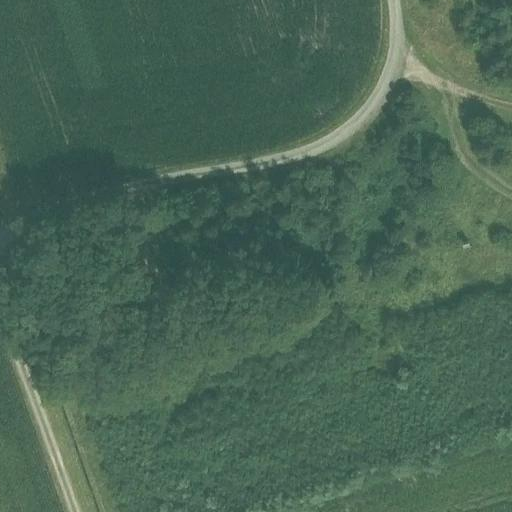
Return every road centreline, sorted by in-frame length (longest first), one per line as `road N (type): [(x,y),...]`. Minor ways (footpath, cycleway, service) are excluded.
road 1 (track): [(0,238),(329,157),(402,72),(390,0)]
road 2 (track): [(81,511),(0,254)]
